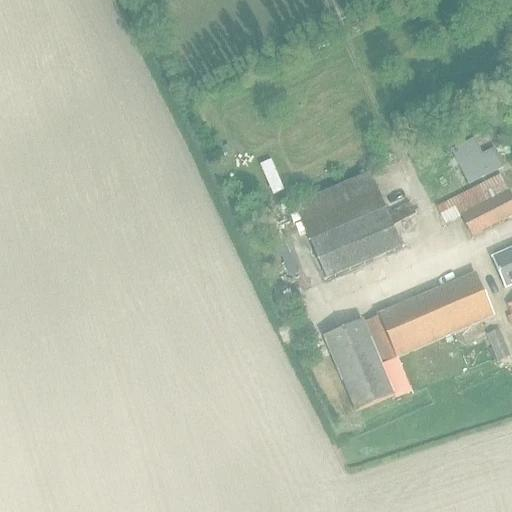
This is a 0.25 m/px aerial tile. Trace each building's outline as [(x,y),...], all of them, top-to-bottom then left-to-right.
[(456,150),(470,180),(491,170),(477,140),(456,150)] [(326,278),(404,246),(373,171),(295,203),(326,278)] [(511,216),(511,193),(502,174),(439,206),(448,224),(464,216),(474,236),(511,216)] [(507,286),(511,283),(511,250),(494,258),(507,286)] [(387,362),(496,316),(478,273),(368,319),(387,362)] [(358,412),(398,394),(366,320),(326,338),(358,412)]
